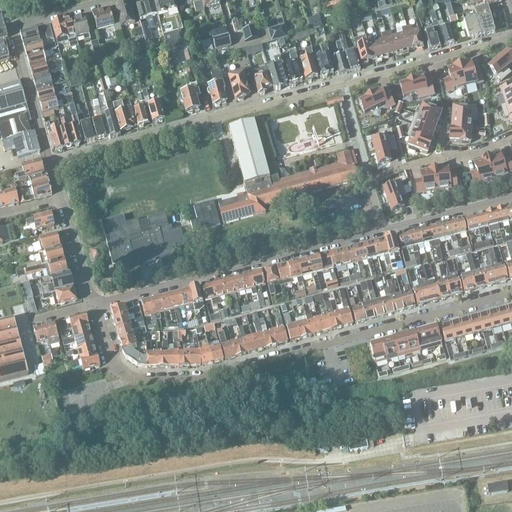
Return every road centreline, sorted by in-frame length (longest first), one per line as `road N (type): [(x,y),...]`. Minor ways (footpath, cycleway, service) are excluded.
road 1 (residential): [(51,164),(511,37)]
road 2 (residential): [(93,303),(511,199)]
road 3 (residential): [(155,382),(230,373),(511,296)]
road 4 (residential): [(51,164),(13,27),(104,0)]
road 5 (residential): [(93,303),(51,164)]
